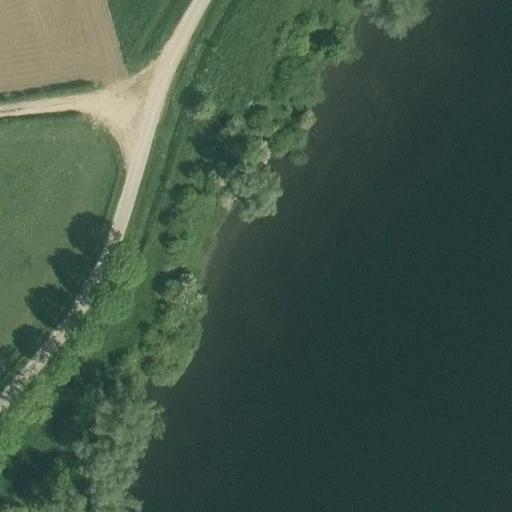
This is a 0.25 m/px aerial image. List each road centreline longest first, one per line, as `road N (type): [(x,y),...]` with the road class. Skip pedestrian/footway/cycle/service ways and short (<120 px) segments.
road 1 (unclassified): [(0,402),(99,275),(154,101),(203,0)]
road 2 (track): [(0,104),(161,84)]
